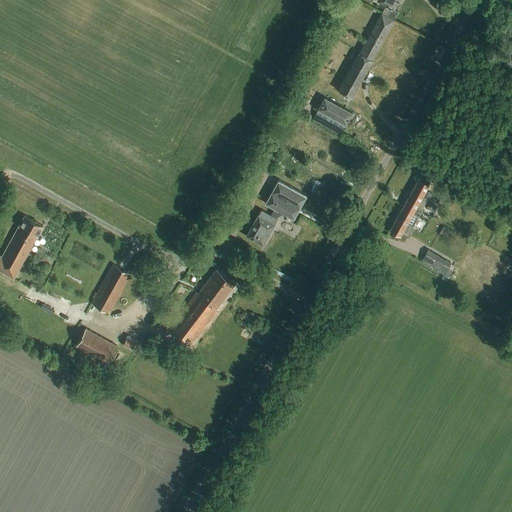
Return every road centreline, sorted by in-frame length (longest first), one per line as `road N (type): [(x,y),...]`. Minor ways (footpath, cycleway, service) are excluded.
road 1 (unclassified): [(306,301),(477,0)]
road 2 (unclassified): [(306,301),(219,256),(154,252),(14,175)]
road 3 (unclassified): [(187,511),(306,301)]
